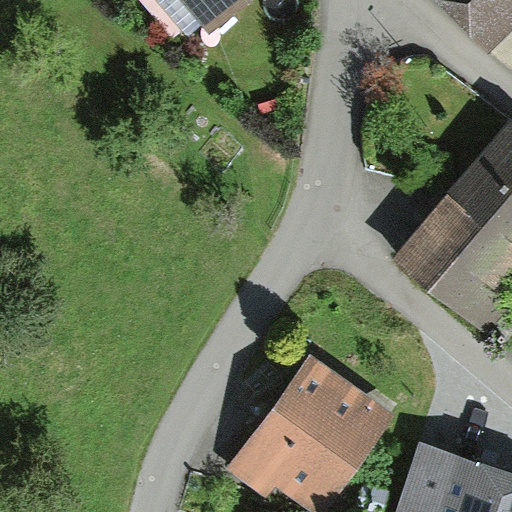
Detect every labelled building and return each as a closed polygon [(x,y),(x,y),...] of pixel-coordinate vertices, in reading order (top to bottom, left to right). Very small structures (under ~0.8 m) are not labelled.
[(181,0),(205,27),(235,0),(181,0)] [(511,0),(436,0),(481,48),(511,18),(511,0)] [(390,250),(494,337),(511,320),(511,292),(483,268),(511,236),(511,129),(505,123),(390,250)] [(271,475),(303,500),(369,419),(303,366),(221,466),(256,494),(271,475)] [(511,511),(511,470),(414,438),(389,511),(511,511)]
